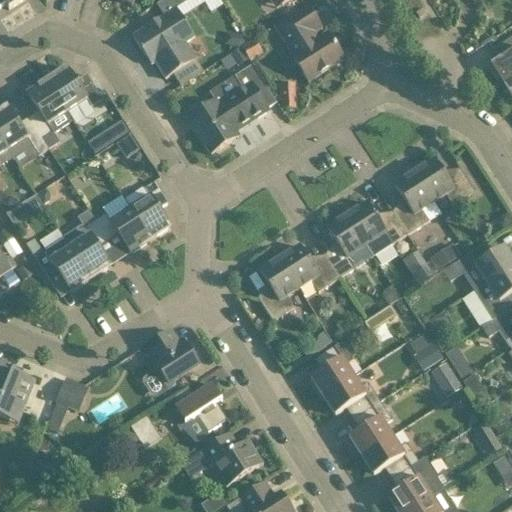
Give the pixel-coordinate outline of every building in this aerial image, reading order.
[(27,0),(0,0),(0,10),(6,6),(9,11),(27,0)] [(268,0),(275,11),(292,0),(268,0)] [(328,36),(323,40),(318,32),(322,30),(307,8),(274,29),(308,84),(344,61),(328,36)] [(146,58),(150,55),(166,81),(197,61),(187,45),(195,40),(177,10),(164,18),(133,38),(146,58)] [(227,34),(225,46),(238,49),(246,45),(246,44),(241,37),(227,34)] [(511,39),(493,51),(499,61),(490,67),(504,88),(511,82),(511,39)] [(249,59),(262,53),(256,41),(243,47),(249,59)] [(249,61),(241,49),(230,56),(238,68),(249,61)] [(78,88),(67,70),(47,83),(68,114),(67,115),(72,124),(74,126),(94,113),(92,109),(102,102),(89,81),(78,88)] [(39,113),(29,120),(47,148),(49,152),(60,145),(54,136),(72,124),(67,115),(68,114),(47,83),(43,85),(29,94),(27,96),(39,113)] [(235,133),(269,112),(251,85),(243,90),(241,87),(189,121),(212,157),(239,139),(235,133)] [(296,98),(283,98),(283,111),(296,111),(296,98)] [(19,126),(18,126),(7,109),(0,113),(0,140),(8,154),(7,154),(12,161),(32,148),(39,158),(49,152),(47,148),(29,120),(19,126)] [(129,134),(123,124),(109,133),(116,143),(129,134)] [(117,146),(126,160),(140,151),(131,137),(117,146)] [(0,169),(3,167),(12,161),(7,154),(8,154),(0,140),(0,169)] [(424,164),(413,171),(435,206),(447,199),(453,208),(475,194),(460,170),(446,179),(435,162),(426,168),(424,164)] [(406,205),(392,214),(408,238),(429,224),(423,214),(435,206),(413,171),(402,178),(404,182),(395,187),(406,205)] [(130,211),(151,242),(171,230),(159,212),(169,205),(155,184),(145,190),(150,198),(130,211)] [(37,197),(44,207),(50,203),(51,197),(47,191),(37,197)] [(37,197),(17,210),(7,217),(14,227),(15,229),(45,210),(37,197)] [(7,201),(1,206),(7,215),(17,208),(11,199),(7,201)] [(387,251),(408,238),(392,214),(379,222),(368,205),(358,211),(356,208),(346,214),(368,249),(374,259),(387,251)] [(120,238),(131,255),(133,254),(134,255),(148,245),(147,245),(151,242),(130,211),(110,223),(106,216),(95,223),(110,244),(120,238)] [(111,268),(100,252),(99,251),(110,244),(95,223),(89,213),(78,220),(83,228),(64,239),(91,281),(111,268)] [(368,249),(346,214),(335,221),(337,225),(328,231),(339,248),(325,257),(340,281),(362,267),(356,257),(368,249)] [(0,235),(0,244),(2,247),(14,239),(7,231),(0,235)] [(27,247),(50,283),(60,276),(71,294),(73,293),(74,293),(88,284),(87,284),(91,281),(64,239),(64,240),(64,241),(42,255),(34,242),(27,247)] [(433,276),(465,256),(459,245),(454,248),(453,247),(430,261),(431,263),(427,266),(433,276)] [(289,251),(278,258),(300,292),(312,285),(318,294),(340,281),(325,257),(311,266),(300,248),(291,254),(289,251)] [(485,287),(511,269),(511,263),(503,249),(473,268),(485,287)] [(0,279),(16,269),(10,260),(7,262),(0,251),(0,279)] [(273,324),(290,313),(295,310),(288,300),(300,292),(278,258),(267,265),(269,268),(260,274),(272,291),(258,300),(273,324)] [(451,283),(471,270),(465,260),(444,273),(451,283)] [(35,276),(28,266),(17,273),(24,283),(35,276)] [(511,269),(485,287),(474,294),(493,323),(511,310),(511,300),(510,298),(511,296),(511,269)] [(398,317),(391,307),(378,316),(384,326),(398,317)] [(499,333),(511,351),(511,350),(511,310),(493,323),(482,329),(489,340),(499,333)] [(445,319),(443,315),(424,327),(432,339),(450,333),(445,319)] [(256,327),(262,337),(271,332),(264,321),(256,327)] [(175,387),(173,383),(200,367),(187,347),(182,350),(171,333),(145,349),(158,370),(156,373),(156,374),(156,376),(156,377),(162,387),(166,391),(167,392),(169,392),(171,391),(174,389),(175,387)] [(323,398),(355,378),(348,366),(353,363),(342,344),(315,361),(322,372),(311,379),(323,398)] [(307,360),(315,355),(311,348),(303,354),(307,360)] [(421,358),(428,370),(442,361),(435,349),(421,358)] [(472,373),(465,362),(455,368),(463,380),(472,373)] [(440,387),(455,378),(447,366),(432,375),(440,387)] [(18,379),(0,371),(0,418),(11,423),(16,411),(23,414),(36,383),(19,376),(18,379)] [(353,421),(380,405),(368,386),(362,390),(355,378),(323,398),(336,418),(347,411),(353,421)] [(56,405),(68,409),(77,385),(66,380),(56,405)] [(217,405),(222,402),(212,387),(196,398),(190,389),(175,399),(180,407),(176,410),(186,426),(197,418),(208,435),(228,422),(217,405)] [(480,410),(489,405),(484,396),(475,401),(480,410)] [(362,458),(393,438),(386,426),(391,423),(380,405),(353,421),(360,432),(349,439),(362,458)] [(467,416),(466,421),(470,426),(475,428),(480,425),(481,419),(477,414),(472,413),(467,416)] [(138,442),(156,431),(148,418),(130,429),(138,442)] [(511,427),(505,418),(492,426),(498,435),(511,427)] [(58,435),(62,424),(51,419),(47,430),(58,435)] [(494,437),(486,424),(473,431),(482,445),(494,437)] [(202,453),(226,490),(263,466),(248,442),(234,452),(226,439),(230,436),(230,435),(213,446),(202,453)] [(392,481),(418,464),(407,446),(400,450),(393,438),(362,458),(374,478),(385,471),(392,481)] [(493,466),(500,476),(511,470),(504,459),(493,466)] [(388,499),(396,511),(409,511),(432,498),(444,491),(436,479),(438,478),(427,460),(425,462),(424,461),(418,464),(392,481),(399,492),(388,499)] [(292,511),(282,494),(275,499),(265,484),(239,501),(246,511),(292,511)] [(219,495),(201,507),(204,511),(219,511),(227,507),(219,495)] [(455,511),(450,502),(439,510),(432,498),(409,511),(455,511)]
